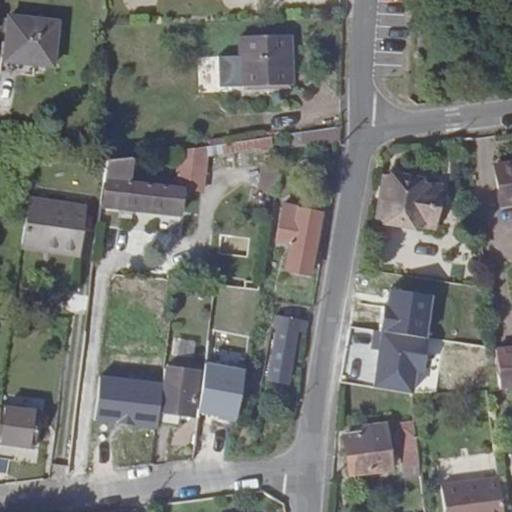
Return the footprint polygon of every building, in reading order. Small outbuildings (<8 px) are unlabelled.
[(11,8),(7,52),(55,56),(57,13),(11,8)] [(240,61),(239,81),(287,81),(288,30),(241,31),(240,61)] [(228,81),(239,81),(240,61),(228,61),(228,81)] [(338,136),(340,121),(305,126),(305,139),(338,136)] [(305,139),(305,126),(285,129),(283,142),(305,139)] [(106,151),(101,201),(177,211),(182,186),(200,188),(207,148),(265,140),(265,131),(180,142),(173,185),(136,179),(139,148),(106,151)] [(276,189),(280,158),(264,157),(258,186),(276,189)] [(511,202),(511,161),(502,163),(507,203),(511,202)] [(507,203),(502,163),(493,164),(499,204),(507,203)] [(434,224),(441,184),(383,174),(376,215),(434,224)] [(21,242),(55,246),(81,248),(86,202),(27,194),(21,242)] [(320,208),(304,204),(294,202),(283,201),(276,240),(287,243),(283,267),(308,272),(320,208)] [(21,242),(19,253),(54,256),(55,246),(21,242)] [(309,332),(311,321),(277,315),(275,325),(278,326),(271,374),(286,376),(294,330),(309,332)] [(196,365),(197,341),(173,340),(172,364),(196,365)] [(511,345),(499,346),(501,387),(511,386),(511,345)] [(194,368),(164,363),(158,408),(188,412),(194,368)] [(1,405),(0,408),(0,440),(36,444),(40,410),(1,405)] [(420,490),(412,424),(401,425),(408,492),(420,490)] [(349,472),(392,465),(387,428),(343,434),(349,472)] [(72,437),(68,471),(88,469),(91,440),(72,437)] [(501,511),(498,480),(438,487),(440,511),(501,511)]
